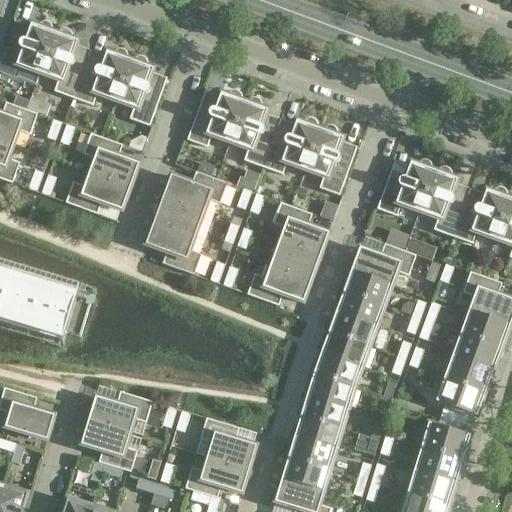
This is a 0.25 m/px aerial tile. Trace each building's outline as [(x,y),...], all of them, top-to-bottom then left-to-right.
[(0,73),(36,86),(40,75),(39,75),(54,34),(51,33),(52,32),(52,30),(51,28),(51,27),(50,26),(49,24),(48,23),(47,23),(45,23),(44,23),(43,23),(41,23),(40,24),(39,25),(38,26),(38,28),(31,25),(27,36),(12,30),(0,63),(0,73)] [(40,75),(58,81),(54,93),(73,100),(88,58),(74,53),(78,42),(71,40),(72,39),(72,38),(72,36),(71,35),(71,34),(70,33),(69,32),(69,31),(67,31),(66,30),(65,30),(64,30),(62,30),(60,32),(59,32),(58,33),(58,34),(58,35),(54,34),(39,75),(40,75)] [(92,107),(97,95),(115,102),(130,61),(127,60),(127,59),(127,58),(127,56),(127,55),(127,54),(126,53),(125,53),(124,51),(123,51),(122,50),(120,50),(118,50),(117,51),(116,51),(114,53),(114,54),(113,55),(107,53),(103,63),(88,58),(73,100),(92,107)] [(115,102),(133,109),(129,120),(149,128),(165,86),(149,80),(153,70),(147,67),(147,66),(147,65),(147,64),(147,63),(147,62),(146,61),(145,60),(144,59),(143,58),(142,58),(141,57),(139,57),(137,58),(136,59),(135,60),(134,60),(133,62),(130,61),(115,102)] [(244,103),(241,102),(241,100),(241,99),(241,98),(241,97),(240,95),(239,94),(237,93),(236,92),(235,92),(233,92),(232,92),(231,93),(230,93),(229,94),(228,96),(227,97),(221,94),(217,105),(202,99),(187,141),(207,148),(211,137),(229,144),(244,103)] [(13,106),(26,111),(29,102),(16,97),(13,106)] [(229,144),(247,151),(243,162),(263,169),(278,127),(264,122),(267,111),(261,109),(261,108),(261,107),(261,106),(261,104),(261,103),(260,102),(259,101),(258,100),(257,100),(256,99),(255,99),(253,99),(251,100),(250,100),(248,102),(248,103),(247,104),(244,103),(229,144)] [(0,114),(0,140),(13,146),(19,132),(30,136),(37,115),(26,111),(13,106),(6,104),(2,115),(0,114)] [(282,176),(286,165),(305,171),(320,130),(316,129),(317,128),(317,127),(317,125),(316,124),(316,123),(315,122),(314,121),(313,120),(311,119),(310,119),(308,119),(307,120),(306,120),(305,121),(304,122),(303,123),(303,124),(296,122),(292,132),(278,127),(263,169),(282,176)] [(55,143),(62,124),(53,121),(47,140),(55,143)] [(68,148),(75,129),(66,126),(59,145),(68,148)] [(305,171),(323,178),(319,189),(339,197),(354,155),(339,149),(343,139),(336,136),(337,135),(337,134),(337,133),(336,132),(336,131),(335,129),(334,128),(333,127),(331,127),(330,127),(329,127),(327,127),(325,128),(324,129),(323,130),(323,131),(320,130),(305,171)] [(89,173),(130,188),(139,165),(118,157),(122,146),(90,135),(83,156),(94,160),(89,173)] [(13,146),(0,140),(0,180),(12,185),(20,164),(8,160),(13,146)] [(376,210),(396,218),(400,206),(419,213),(434,172),(431,171),(431,169),(431,168),(431,166),(430,165),(429,163),(428,162),(426,162),(425,161),(424,161),(423,161),(422,161),(420,162),(419,163),(418,164),(417,165),(417,166),(410,163),(407,173),(392,168),(376,210)] [(419,213),(437,220),(433,231),(452,238),(468,196),(453,191),(457,181),(450,178),(451,177),(451,176),(451,174),(451,173),(450,172),(450,171),(449,170),(448,170),(446,169),(444,168),(443,168),(441,169),(439,170),(438,171),(437,172),(437,173),(434,172),(419,213)] [(28,190),(36,193),(37,194),(43,175),(35,172),(28,190)] [(122,212),(125,202),(130,188),(89,173),(84,187),(73,183),(65,204),(97,216),(101,204),(122,212)] [(170,177),(167,187),(162,200),(203,215),(208,201),(219,205),(227,185),(195,173),(191,184),(170,177)] [(49,198),(56,179),(48,176),(41,195),(49,198)] [(237,182),(235,187),(242,190),(244,185),(237,182)] [(472,245),(476,234),(494,241),(509,200),(506,198),(506,197),(507,196),(507,195),(506,193),(505,192),(505,191),(504,190),(503,189),(502,189),(500,189),(499,189),(497,189),(496,189),(495,190),(494,191),(493,192),(492,193),(486,191),(482,201),(468,196),(452,238),(472,245)] [(244,213),(251,194),(242,191),(235,210),(244,213)] [(258,217),(265,198),(256,195),(249,214),(258,217)] [(156,207),(152,219),(155,220),(154,223),(195,238),(203,215),(162,200),(159,208),(156,207)] [(511,200),(509,200),(494,241),(511,247),(511,249),(509,259),(511,259),(511,200)] [(328,234),(307,227),(312,215),(280,204),(272,225),(284,229),(279,243),(320,258),(328,234)] [(145,246),(166,254),(162,265),(193,276),(201,256),(190,251),(195,238),(154,223),(145,246)] [(239,228),(230,225),(223,244),(232,247),(239,228)] [(245,252),(252,233),(243,230),(236,249),(245,252)] [(311,280),(314,272),(317,273),(321,261),(319,260),(320,258),(279,243),(270,265),(311,280)] [(384,245),(380,256),(360,249),(351,272),(392,287),(397,273),(409,277),(416,256),(384,245)] [(424,279),(432,282),(439,265),(431,262),(424,279)] [(225,266),(216,263),(209,282),(218,285),(225,266)] [(439,281),(446,284),(453,266),(445,263),(439,281)] [(472,267),(470,273),(480,276),(483,267),(477,264),(472,267)] [(303,304),(306,294),(311,280),(270,265),(265,279),(254,275),(246,296),(278,307),(282,296),(303,304)] [(229,268),(222,287),(231,290),(238,271),(229,268)] [(77,294),(0,270),(0,327),(61,346),(61,347),(62,348),(66,335),(80,339),(91,299),(78,295),(79,293),(78,293),(77,294)] [(344,293),(385,308),(392,287),(351,272),(344,293)] [(462,294),(474,298),(469,312),(510,327),(511,320),(511,300),(498,296),(502,284),(480,276),(470,273),(462,294)] [(336,313),(377,328),(385,308),(344,293),(336,313)] [(418,320),(424,304),(416,301),(410,317),(418,320)] [(431,323),(438,306),(430,304),(423,321),(431,323)] [(469,312),(460,334),(502,349),(510,327),(469,312)] [(329,334),(370,349),(377,328),(336,313),(329,334)] [(410,317),(405,332),(413,335),(418,320),(410,317)] [(423,321),(417,338),(425,341),(431,323),(423,321)] [(362,369),(370,349),(329,334),(321,354),(362,369)] [(452,357),(493,372),(502,349),(460,334),(452,357)] [(403,361),(409,345),(401,342),(396,358),(403,361)] [(407,366),(414,369),(421,351),(413,348),(407,366)] [(321,354),(318,363),(314,375),(355,388),(362,369),(321,354)] [(452,357),(444,379),(485,394),(493,372),(452,357)] [(396,358),(390,373),(398,376),(403,361),(396,358)] [(314,375),(310,386),(307,396),(349,408),(355,388),(314,375)] [(444,379),(436,402),(447,407),(445,414),(465,421),(467,414),(477,417),(485,394),(444,379)] [(389,400),(394,384),(386,381),(381,397),(389,400)] [(36,399),(4,389),(0,402),(0,410),(9,414),(5,429),(47,441),(54,417),(33,410),(36,399)] [(134,420),(146,424),(152,403),(120,393),(116,404),(95,398),(88,422),(130,435),(134,420)] [(307,396),(304,407),(301,416),(343,429),(349,408),(307,396)] [(381,397),(376,413),(384,416),(389,400),(381,397)] [(171,429),(177,410),(168,407),(162,427),(171,429)] [(190,414),(182,412),(176,431),(184,434),(190,414)] [(343,429),(301,416),(295,437),(337,450),(343,429)] [(235,440),(239,429),(206,419),(200,440),(211,444),(207,458),(249,471),(256,447),(235,440)] [(440,428),(428,424),(421,448),(463,460),(470,437),(461,434),(463,427),(443,420),(440,428)] [(377,439),(382,424),(374,421),(369,437),(377,439)] [(98,464),(104,465),(123,471),(131,473),(137,452),(126,449),(130,435),(88,422),(81,446),(102,452),(98,464)] [(378,454),(386,456),(392,439),(384,436),(378,454)] [(288,458),(330,471),(337,450),(295,437),(288,458)] [(364,453),(372,455),(377,439),(369,437),(364,453)] [(0,449),(14,453),(16,445),(0,439),(0,449)] [(16,445),(14,453),(11,463),(19,466),(25,448),(16,445)] [(463,460),(421,448),(414,470),(456,483),(463,460)] [(185,490),(192,492),(211,498),(217,499),(221,488),(242,494),(249,471),(207,458),(203,472),(191,468),(185,490)] [(288,458),(285,469),(282,479),(324,492),(330,471),(288,458)] [(155,481),(161,461),(152,459),(146,478),(155,481)] [(99,483),(102,473),(104,465),(98,464),(95,463),(90,481),(99,483)] [(168,485),(174,466),(165,463),(160,482),(168,485)] [(364,481),(369,465),(361,463),(356,479),(364,481)] [(123,471),(104,465),(102,473),(120,479),(123,471)] [(378,485),(384,467),(375,465),(370,482),(378,485)] [(449,506),(456,483),(414,470),(407,493),(449,506)] [(330,511),(331,509),(320,506),(324,492),(282,479),(275,503),(296,509),(295,511),(330,511)] [(351,495),(359,497),(364,481),(356,479),(351,495)] [(138,481),(135,489),(153,494),(156,487),(138,481)] [(364,500),(373,503),(378,485),(370,482),(364,500)] [(3,487),(0,498),(0,511),(23,511),(24,511),(22,510),(27,494),(3,487)] [(153,494),(171,500),(173,492),(156,487),(153,494)] [(209,506),(211,498),(192,492),(190,501),(209,506)] [(447,511),(449,506),(407,493),(401,511),(447,511)] [(209,506),(207,511),(216,511),(220,500),(217,499),(211,498),(209,506)] [(89,511),(91,507),(67,500),(63,511),(89,511)]
